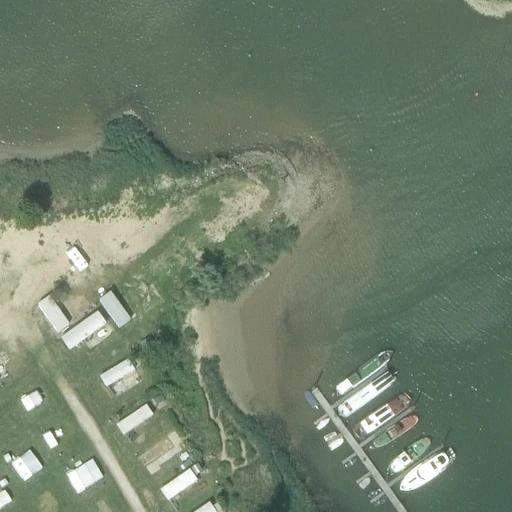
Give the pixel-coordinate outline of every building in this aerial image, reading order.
[(252,194),(216,230),(225,238),(261,203),(252,194)] [(182,243),(173,250),(190,272),(199,265),(182,243)] [(88,253),(95,268),(112,260),(105,245),(88,253)] [(118,329),(130,320),(110,294),(98,302),(118,329)] [(43,310),(35,315),(51,338),(59,332),(43,310)] [(97,314),(61,339),(69,350),(105,325),(97,314)] [(127,362),(99,379),(105,389),(133,372),(127,362)] [(160,398),(152,403),(156,409),(164,403),(160,398)] [(145,408),(116,427),(122,437),(152,417),(145,408)] [(144,468),(173,450),(166,440),(137,458),(144,468)] [(94,460),(68,475),(79,494),(105,478),(94,460)] [(197,467),(190,472),(194,478),(201,473),(197,467)] [(189,472),(160,492),(167,503),(196,483),(189,472)] [(60,484),(35,498),(42,511),(54,511),(71,503),(60,484)] [(0,493),(0,507),(11,502),(6,491),(0,493)]
